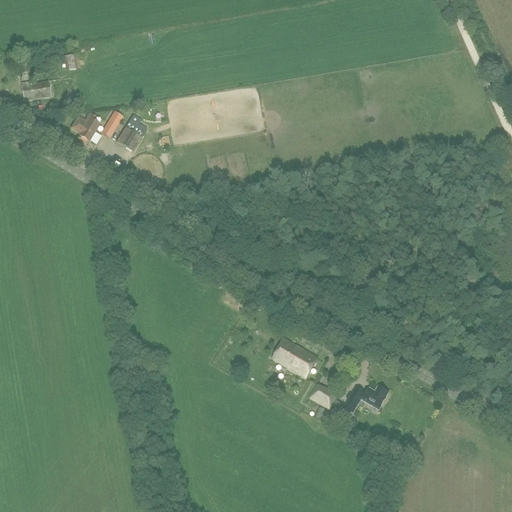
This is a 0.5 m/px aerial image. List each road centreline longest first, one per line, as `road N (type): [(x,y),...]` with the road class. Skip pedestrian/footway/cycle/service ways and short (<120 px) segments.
road 1 (tertiary): [(511,431),(0,125)]
road 2 (track): [(511,132),(450,0)]
